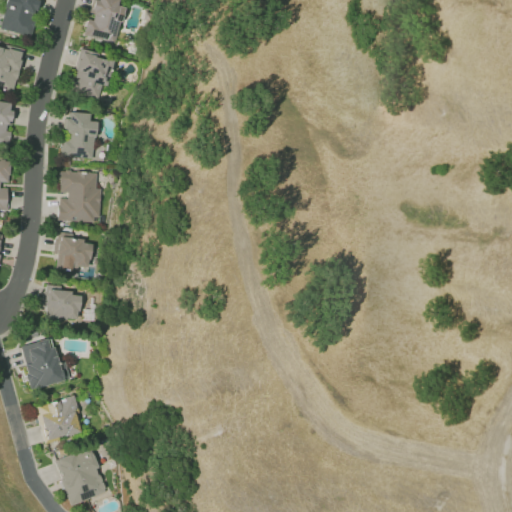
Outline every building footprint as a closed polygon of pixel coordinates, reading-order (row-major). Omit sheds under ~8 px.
[(5,0),(0,16),(0,27),(25,36),(37,0),(5,0)] [(81,37),(114,43),(122,7),(115,6),(116,0),(92,0),(89,17),(86,16),(81,37)] [(0,90),(10,93),(21,51),(0,45),(0,90)] [(69,93),(96,99),(99,86),(104,87),(110,61),(96,58),(97,53),(78,49),(69,93)] [(0,147),(6,148),(9,128),(7,128),(11,103),(0,101),(0,147)] [(87,113),(63,112),(60,155),(92,158),(94,121),(87,121),(87,113)] [(56,219),(97,221),(99,188),(94,188),(95,172),(57,170),(56,192),(65,193),(65,198),(57,198),(56,219)] [(90,243),(82,243),(82,239),(71,238),(71,233),(54,231),(52,255),(56,255),(54,266),(87,270),(90,243)] [(59,286),(42,285),(41,308),(46,308),(45,319),(76,320),(78,295),(70,295),(70,291),(59,290),(59,286)] [(29,389),(67,379),(62,361),(55,363),(49,338),(17,346),(29,389)] [(42,442),(80,433),(71,397),(33,406),(42,442)] [(96,468),(87,447),(51,461),(69,505),(104,491),(95,469),(96,468)]
